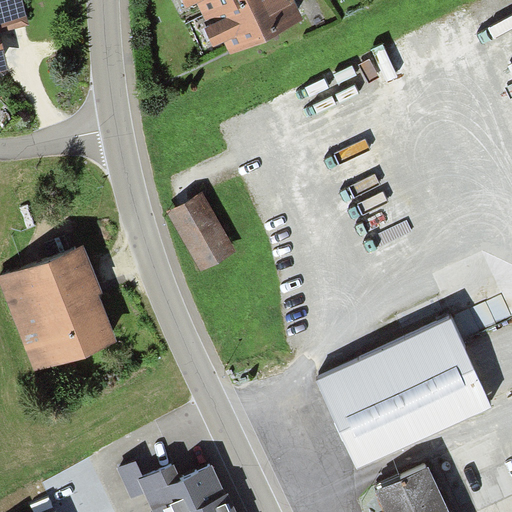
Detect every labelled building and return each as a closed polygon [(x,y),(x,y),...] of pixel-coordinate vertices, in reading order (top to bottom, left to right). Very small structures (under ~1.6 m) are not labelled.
[(0,0),(0,72),(1,72),(0,66),(0,26),(21,23),(16,0),(0,0)] [(188,0),(198,22),(214,15),(231,52),(296,22),(285,0),(188,0)] [(199,200),(168,218),(198,268),(229,250),(199,200)] [(84,245),(0,278),(0,284),(35,373),(115,342),(96,294),(103,291),(84,245)] [(446,326),(315,384),(352,467),(482,408),(446,326)] [(234,511),(213,466),(182,483),(173,464),(140,479),(134,465),(120,471),(132,498),(146,492),(155,511),(234,511)] [(441,511),(424,472),(377,493),(385,511),(441,511)]
